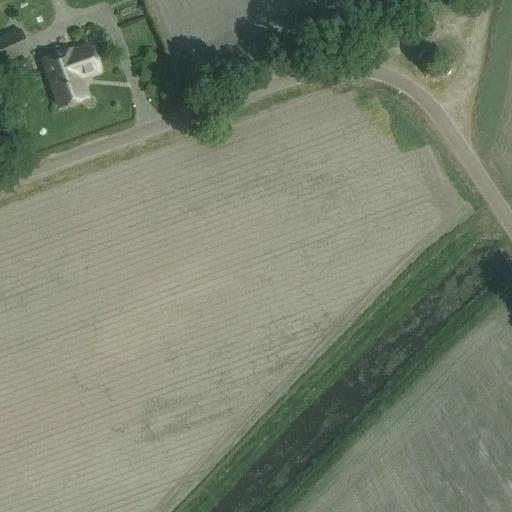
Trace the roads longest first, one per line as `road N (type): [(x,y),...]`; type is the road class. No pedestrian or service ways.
road 1 (unclassified): [(0,181),(338,67),(402,83),(432,107),(511,226)]
road 2 (track): [(372,72),(380,53),(478,18)]
